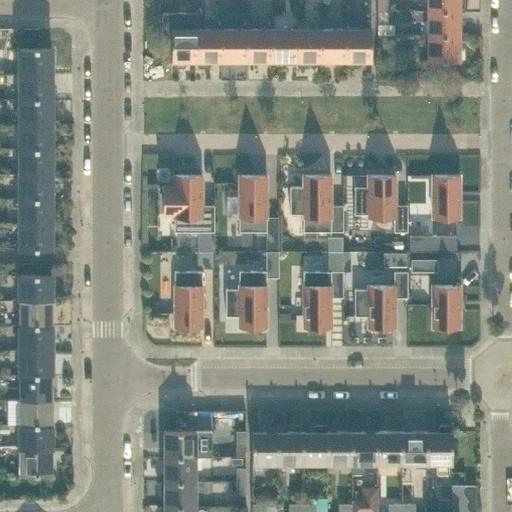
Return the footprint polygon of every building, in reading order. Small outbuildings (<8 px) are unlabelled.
[(377,0),(378,10),(387,10),(387,0),(377,0)] [(462,9),(466,7),(465,0),(427,0),(427,10),(460,10),(460,9),(462,9)] [(387,23),(387,10),(378,10),(378,23),(387,23)] [(462,34),(466,32),(466,22),(462,20),(460,20),(460,10),(427,10),(427,34),(460,34),(462,34)] [(197,60),(197,28),(172,28),(172,60),(172,62),(174,66),(184,66),(186,62),(186,60),(197,60)] [(222,60),(222,28),(197,28),(197,60),(198,60),(198,62),(200,66),(210,66),(212,62),(212,60),(222,60)] [(247,60),(247,28),(222,28),(222,60),(223,60),(223,62),(225,66),(235,66),(237,62),(237,60),(247,60)] [(272,60),(272,28),(247,28),(247,60),(248,60),(248,62),(249,66),(260,66),(261,62),(261,60),(272,60)] [(297,60),(297,28),(272,28),(272,60),(297,60)] [(311,62),(311,60),(321,60),(321,28),(297,28),(297,60),(297,62),(299,66),(309,66),(311,62)] [(346,60),(346,28),(321,28),(321,60),(346,60)] [(361,63),(361,60),(371,60),(372,28),(346,28),(346,60),(347,60),(347,63),(349,66),(359,66),(361,63)] [(387,60),(387,34),(378,34),(378,60),(387,60)] [(462,59),(466,58),(466,47),(462,46),(460,46),(460,34),(427,34),(428,60),(460,60),(462,59)] [(52,74),(52,48),(20,48),(20,74),(52,74)] [(52,99),(52,74),(20,74),(20,99),(52,99)] [(52,123),(52,99),(20,99),(20,123),(52,123)] [(52,148),(52,123),(20,123),(20,148),(52,148)] [(52,173),(52,148),(20,148),(20,173),(52,173)] [(52,198),(52,173),(20,173),(20,198),(52,198)] [(433,219),(460,219),(461,173),(433,173),(433,219)] [(175,185),(164,185),(164,213),(175,213),(175,230),(214,230),(214,204),(202,204),(202,174),(175,174),(175,185)] [(267,174),(239,174),(239,230),(267,230),(267,174)] [(304,185),(290,186),(290,213),(303,213),(303,230),(343,230),(343,204),(331,204),(331,174),(304,174),(304,185)] [(368,186),(355,186),(355,213),(368,213),(368,216),(394,216),(394,230),(407,230),(407,203),(395,203),(395,174),(368,174),(368,186)] [(52,222),(52,198),(20,198),(20,222),(52,222)] [(52,248),(52,222),(20,222),(20,248),(52,248)] [(456,234),(426,234),(426,248),(456,248),(456,234)] [(278,250),(266,250),(266,270),(266,276),(279,276),(278,250)] [(407,251),(384,251),(384,264),(407,264),(407,251)] [(437,258),(411,258),(411,270),(437,270),(437,258)] [(202,270),(175,270),(175,326),(202,326),(202,270)] [(239,287),(226,287),(226,315),(239,315),(239,326),(266,326),(266,276),(266,270),(239,270),(239,287)] [(343,270),(303,270),(304,326),(331,326),(331,296),(343,296),(343,270)] [(368,287),(355,287),(355,315),(368,315),(368,326),(395,326),(395,296),(407,296),(407,270),(395,270),(395,284),(368,284),(368,287)] [(20,299),(52,299),(52,274),(20,274),(20,299)] [(463,282),(435,282),(435,327),(463,326),(463,282)] [(20,324),(52,324),(52,299),(20,299),(20,324)] [(20,349),(52,349),(52,324),(20,324),(20,349)] [(20,374),(52,374),(52,349),(20,349),(20,374)] [(20,399),(52,399),(52,374),(20,374),(20,399)] [(52,423),(52,401),(52,399),(20,399),(20,423),(52,423)] [(20,448),(52,448),(52,423),(20,423),(20,448)] [(302,430),(302,428),(300,425),(290,425),(288,428),(288,430),(278,430),(278,463),(302,463),(302,430)] [(327,430),(327,428),(325,425),(315,425),(313,428),(313,430),(302,430),(302,463),(327,463),(327,430)] [(351,430),(351,428),(350,425),(339,425),(338,428),(338,430),(327,430),(327,463),(352,463),(352,430),(351,430)] [(451,430),(451,428),(450,425),(439,425),(438,428),(438,430),(426,430),(427,462),(452,462),(452,430),(451,430)] [(196,456),(196,430),(164,430),(164,431),(162,431),(158,433),(158,443),(162,445),(164,445),(164,456),(196,456)] [(246,444),(246,430),(237,430),(237,444),(246,444)] [(252,463),(278,463),(278,430),(252,430),(252,463)] [(352,463),(377,463),(377,430),(352,430),(352,463)] [(377,463),(402,462),(402,430),(377,430),(377,463)] [(402,462),(427,462),(426,430),(402,430),(402,462)] [(20,474),(52,474),(52,448),(20,448),(20,474)] [(196,480),(196,456),(164,456),(162,456),(158,458),(158,468),(162,470),(164,470),(164,480),(196,480)] [(237,480),(246,480),(246,467),(237,467),(237,480)] [(196,505),(196,480),(164,480),(164,481),(162,481),(158,483),(158,493),(162,495),(164,495),(164,505),(196,505)] [(246,506),(246,505),(246,480),(237,480),(237,506),(246,506)] [(464,497),(452,497),(452,503),(452,511),(476,511),(476,484),(464,484),(464,497)] [(352,502),(352,511),(376,511),(377,488),(364,488),(364,498),(361,501),(352,502)] [(338,511),(352,511),(352,502),(339,503),(338,511)] [(252,511),(270,511),(271,503),(252,503),(252,511)] [(288,511),(302,511),(302,503),(289,503),(288,511)] [(302,503),(302,511),(315,511),(316,503),(302,503)] [(388,511),(401,511),(402,503),(388,503),(388,511)] [(402,503),(401,511),(415,511),(415,503),(402,503)] [(438,511),(451,511),(452,511),(452,503),(438,503),(438,511)]
